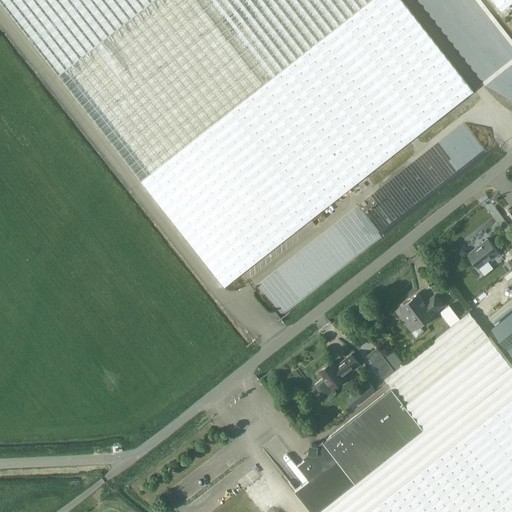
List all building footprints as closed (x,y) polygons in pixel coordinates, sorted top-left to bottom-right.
[(400,0),(0,0),(224,286),(472,90),(400,0)] [(511,0),(493,0),(501,10),(511,0)] [(492,259),(499,254),(487,239),(467,254),(478,267),(490,258),(492,259)] [(417,293),(398,308),(409,321),(405,324),(415,337),(423,330),(419,325),(433,313),(442,305),(434,294),(424,302),(417,293)] [(449,304),(440,312),(450,325),(460,318),(449,304)] [(384,377),(392,387),(424,428),(317,511),(511,511),(511,364),(469,311),(460,318),(450,325),(394,370),(385,377),(384,377)] [(511,311),(492,328),(511,353),(511,311)] [(351,353),(345,358),(338,363),(339,364),(336,366),(332,361),(319,371),(332,387),(345,377),(343,375),(352,368),(354,369),(360,364),(351,353)] [(388,362),(379,369),(379,370),(380,369),(385,376),(384,377),(385,377),(394,370),(388,362)] [(317,511),(424,428),(392,387),(324,440),(324,439),(318,444),(312,443),(312,444),(313,444),(312,451),(309,451),(304,455),(305,457),(298,463),(310,478),(295,489),(312,511),(317,511)]
